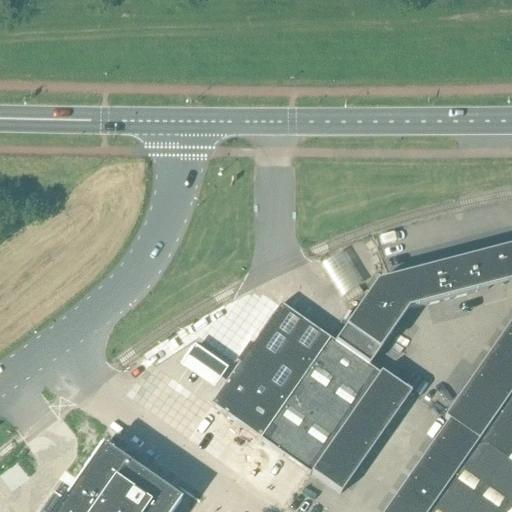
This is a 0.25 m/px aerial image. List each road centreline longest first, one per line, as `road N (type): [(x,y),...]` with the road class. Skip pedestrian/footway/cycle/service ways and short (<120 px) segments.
road 1 (secondary): [(177,122),(511,121)]
road 2 (unclassified): [(42,354),(260,511)]
road 3 (tertiary): [(42,354),(91,321),(156,246),(177,152)]
road 4 (secondary): [(177,122),(0,119)]
